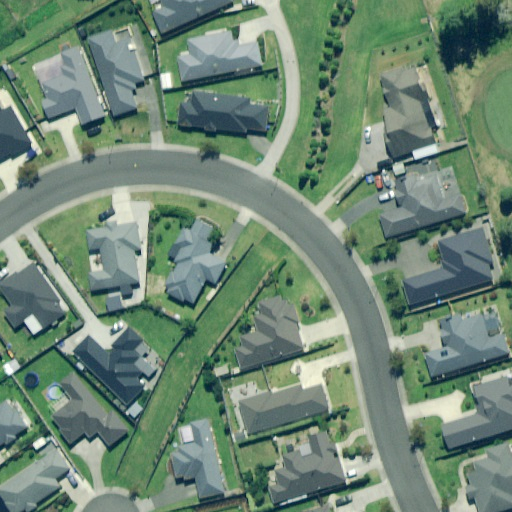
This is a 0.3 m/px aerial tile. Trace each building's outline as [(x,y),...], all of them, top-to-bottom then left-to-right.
[(147,0),(162,33),(234,2),(232,0),(147,0)] [(177,55),(178,59),(183,84),(264,66),(259,42),(240,46),(238,37),(233,38),(231,27),(206,33),(206,36),(187,40),(189,52),(177,55)] [(138,89),(137,86),(145,83),(130,40),(116,45),(112,33),(89,41),(115,117),(137,110),(132,95),(131,92),(138,89)] [(60,56),(64,66),(62,66),(66,77),(63,78),(42,86),(47,100),(44,101),(54,129),(81,119),(83,124),(106,116),(81,49),(60,56)] [(436,146),(431,128),(439,125),(426,83),(423,84),(417,66),(382,77),(392,109),(385,111),(390,127),(385,129),(395,159),(436,146)] [(173,88),(172,74),(161,75),(162,89),(173,88)] [(249,100),(195,94),(193,105),(181,104),(179,128),(246,135),(247,129),(266,131),(269,108),(249,106),(249,100)] [(0,114),(0,159),(12,152),(14,154),(32,144),(12,108),(0,114)] [(444,201),(437,176),(418,182),(416,176),(394,183),(402,209),(379,217),(386,239),(468,214),(462,195),(444,201)] [(216,232),(200,222),(192,234),(185,230),(175,245),(184,251),(176,265),(179,267),(164,290),(191,308),(209,280),(216,284),(227,265),(210,254),(215,247),(209,243),(216,232)] [(137,223),(86,231),(93,275),(89,275),(91,291),(140,284),(135,253),(142,252),(137,223)] [(493,265),(483,230),(438,244),(446,270),(402,283),(409,306),(494,280),(489,266),(493,265)] [(238,241),(228,257),(237,263),(247,247),(238,241)] [(66,315),(36,265),(1,286),(14,308),(6,313),(15,328),(34,317),(42,330),(66,315)] [(282,296),(260,303),(264,316),(256,318),(260,333),(234,340),(242,369),(305,350),(298,326),(302,325),(296,306),(292,307),(290,301),(284,302),(282,296)] [(124,311),(121,297),(108,301),(111,314),(124,311)] [(463,321),(461,315),(441,321),(449,349),(427,355),(433,377),(510,355),(505,336),(490,340),(483,316),(463,321)] [(109,413),(75,373),(61,385),(74,401),(53,419),(74,444),(85,434),(90,439),(97,432),(110,447),(130,431),(112,411),(109,413)] [(511,385),(510,378),(476,388),(484,414),(443,426),(450,449),(511,430),(511,385)] [(330,410),(322,386),(304,392),(302,386),(275,395),(274,392),(240,402),(250,435),(330,410)] [(0,447),(27,428),(8,402),(0,407),(0,447)] [(224,494),(208,421),(190,424),(195,443),(177,447),(179,453),(171,454),(177,480),(196,476),(201,499),(224,494)] [(345,481),(329,431),(298,441),(301,452),(282,458),(286,469),(275,473),(279,486),(269,489),(274,505),(345,481)] [(511,452),(510,446),(489,452),(491,460),(476,464),(478,472),(468,475),(470,485),(465,487),(469,501),(476,499),(479,511),(501,511),(511,509),(511,452)] [(71,470),(59,452),(0,490),(0,493),(12,511),(24,511),(61,488),(56,480),(71,470)]
